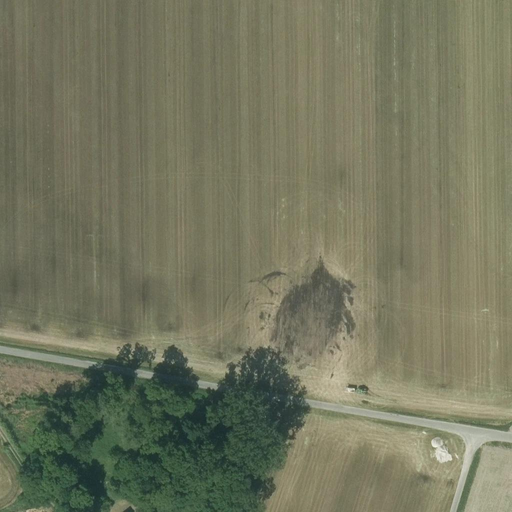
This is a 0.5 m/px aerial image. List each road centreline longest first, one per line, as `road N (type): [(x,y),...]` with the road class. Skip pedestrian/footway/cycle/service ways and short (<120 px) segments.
road 1 (unclassified): [(476,436),(0,351)]
road 2 (track): [(258,394),(211,475),(147,500)]
